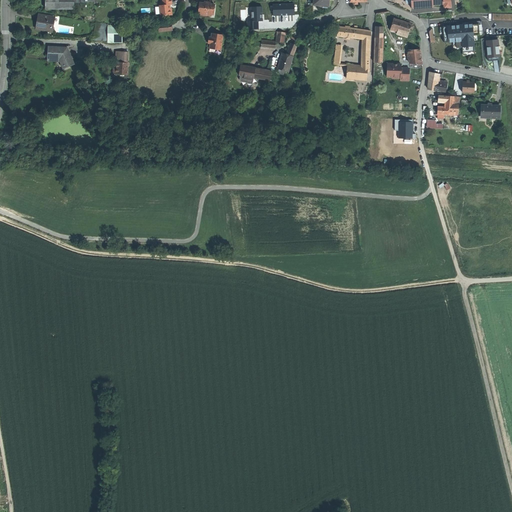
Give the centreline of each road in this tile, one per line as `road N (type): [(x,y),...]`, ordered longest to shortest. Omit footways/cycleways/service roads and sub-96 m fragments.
road 1 (track): [(0,218),(84,252),(262,267),(344,291),(511,279)]
road 2 (track): [(511,483),(432,187)]
